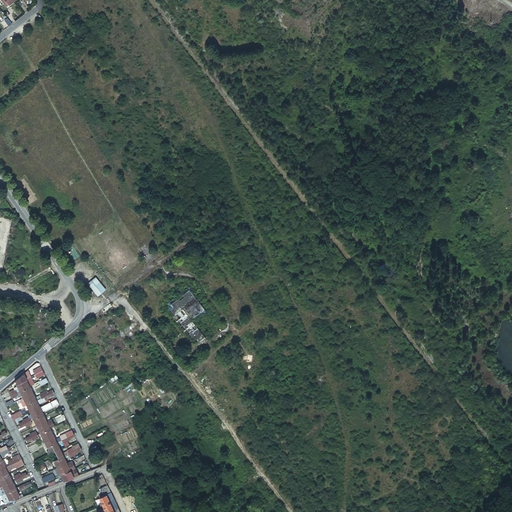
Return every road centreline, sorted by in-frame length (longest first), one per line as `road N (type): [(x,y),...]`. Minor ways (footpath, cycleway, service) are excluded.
road 1 (residential): [(0,179),(77,295),(76,320),(39,353)]
road 2 (residential): [(39,353),(95,471)]
